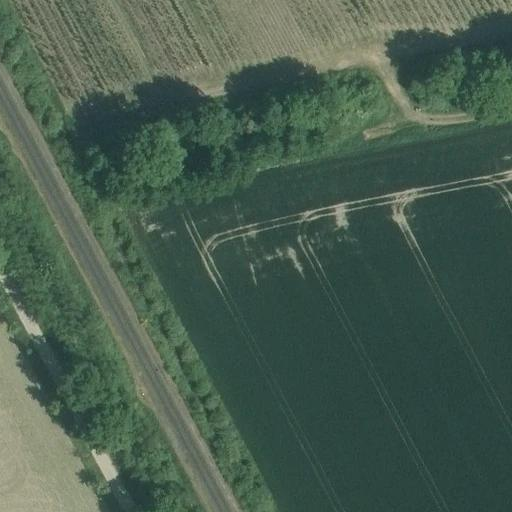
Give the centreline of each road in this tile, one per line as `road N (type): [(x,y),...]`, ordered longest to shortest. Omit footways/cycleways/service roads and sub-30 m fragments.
road 1 (unknown): [(87,116),(351,56),(378,62),(407,108),(424,114),(511,98)]
road 2 (unclassified): [(130,511),(0,265)]
